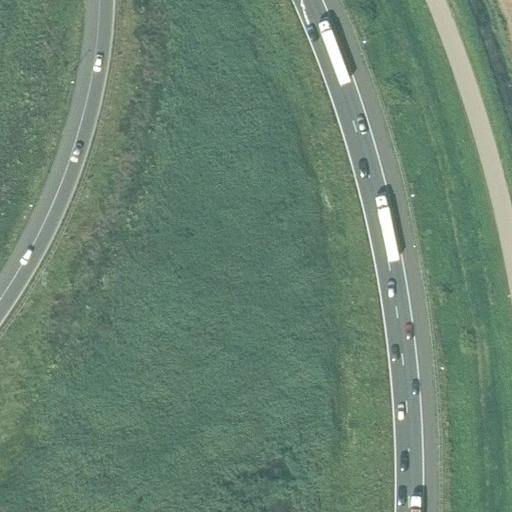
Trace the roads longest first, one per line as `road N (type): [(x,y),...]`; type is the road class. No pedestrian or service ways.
road 1 (motorway): [(412,511),(408,397),(380,203),(345,86),(308,0)]
road 2 (motorway): [(106,0),(100,86),(66,201),(0,324)]
road 3 (unclassified): [(511,268),(497,192),(434,0)]
